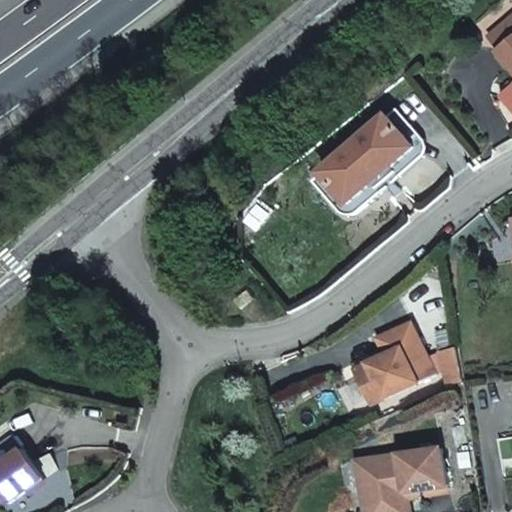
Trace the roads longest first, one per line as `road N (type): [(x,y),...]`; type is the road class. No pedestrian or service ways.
road 1 (residential): [(511,166),(337,310),(294,335),(233,343),(182,338)]
road 2 (tertiary): [(84,217),(341,0)]
road 3 (residential): [(182,338),(141,510)]
road 4 (trunk): [(0,91),(131,0)]
road 5 (residential): [(182,338),(84,217)]
